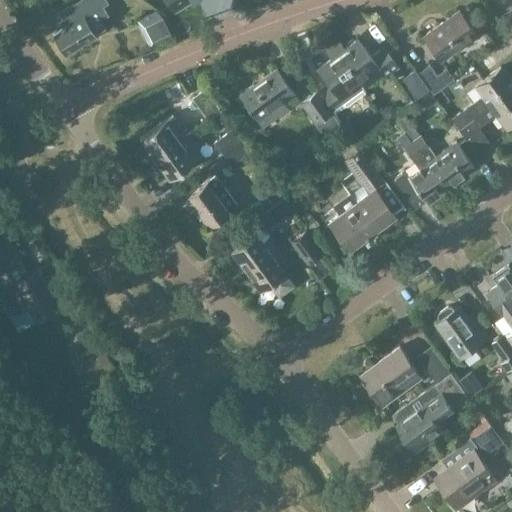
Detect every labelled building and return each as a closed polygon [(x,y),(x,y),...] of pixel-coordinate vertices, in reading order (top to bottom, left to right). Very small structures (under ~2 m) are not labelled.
[(63,29),(54,35),(65,53),(93,35),(92,32),(101,26),(97,19),(105,14),(100,5),(106,2),(105,0),(78,0),(54,15),(63,29)] [(168,0),(174,9),(188,0),(168,0)] [(423,37),(440,62),(476,36),(458,11),(423,37)] [(338,39),(330,45),(363,90),(383,75),(385,78),(398,67),(384,48),(371,58),(355,37),(343,46),(338,39)] [(331,55),(315,67),(316,69),(330,88),(320,95),(334,114),(346,106),(344,104),(363,90),(330,45),(326,48),(331,55)] [(417,73),(432,94),(453,79),(445,68),(436,75),(429,64),(417,73)] [(283,101),(293,93),(275,68),(239,95),(257,119),(263,126),(288,108),(283,101)] [(474,86),(481,96),(489,107),(511,90),(511,83),(500,68),(474,86)] [(401,79),(415,97),(427,88),(413,70),(401,79)] [(458,100),(468,92),(457,77),(436,92),(448,107),(450,109),(460,102),(458,100)] [(191,97),(207,120),(220,110),(204,88),(191,97)] [(316,89),(299,102),(314,123),(323,136),(341,124),(334,114),(320,95),(316,89)] [(426,89),(416,96),(424,107),(434,99),(426,89)] [(511,90),(489,107),(495,115),(504,127),(511,121),(511,90)] [(481,96),(451,119),(458,129),(489,107),(481,96)] [(388,105),(379,112),(386,122),(396,115),(388,105)] [(489,107),(458,129),(477,155),(490,145),(477,128),(495,115),(489,107)] [(393,119),(410,141),(444,188),(474,166),(456,142),(436,157),(419,134),(419,135),(403,112),(393,119)] [(138,140),(153,160),(187,134),(172,114),(138,140)] [(213,143),(221,154),(241,139),(233,128),(213,143)] [(187,134),(153,160),(168,180),(202,155),(187,134)] [(342,160),(365,191),(381,179),(358,148),(357,149),(347,136),(335,145),(345,158),(342,160)] [(241,139),(221,154),(230,166),(250,152),(241,139)] [(444,188),(410,141),(402,147),(417,168),(407,175),(404,172),(393,180),(408,200),(418,193),(425,202),(444,188)] [(214,175),(206,180),(185,196),(207,226),(236,205),(214,175)] [(271,185),(262,192),(270,202),(279,195),(271,185)] [(374,191),(357,203),(349,192),(332,206),(339,216),(329,224),(349,250),(393,217),(374,191)] [(262,213),(271,226),(291,212),(282,199),(262,213)] [(230,250),(245,270),(277,247),(269,236),(270,236),(264,228),(256,234),(255,232),(230,250)] [(0,288),(1,290),(13,313),(24,307),(25,309),(29,307),(37,322),(72,302),(50,262),(40,267),(39,265),(23,274),(0,232),(0,288)] [(292,242),(307,262),(319,253),(305,233),(292,242)] [(277,247),(245,270),(260,290),(269,283),(278,296),(293,285),(284,272),(278,263),(285,258),(277,247)] [(502,316),(503,315),(511,327),(511,268),(511,269),(508,265),(492,276),(497,284),(485,293),(502,316)] [(437,318),(439,321),(435,324),(461,359),(488,340),(475,322),(471,325),(458,307),(453,311),(451,308),(447,307),(438,314),(437,318)] [(511,347),(503,334),(490,343),(502,362),(500,363),(506,372),(511,368),(511,347)] [(72,360),(87,382),(111,366),(97,344),(72,360)] [(419,356),(437,381),(450,372),(431,347),(419,356)] [(363,381),(380,403),(420,374),(401,348),(379,364),(381,368),(363,381)] [(469,372),(458,380),(470,396),(481,388),(469,372)] [(398,424),(396,425),(413,449),(441,429),(436,422),(454,409),(451,406),(467,394),(451,373),(434,385),(418,397),(424,405),(398,424)] [(468,434),(471,439),(491,425),(487,420),(468,434)] [(491,425),(471,439),(484,457),(504,442),(491,425)] [(441,486),(457,508),(496,480),(474,450),(448,469),(454,477),(441,486)]
